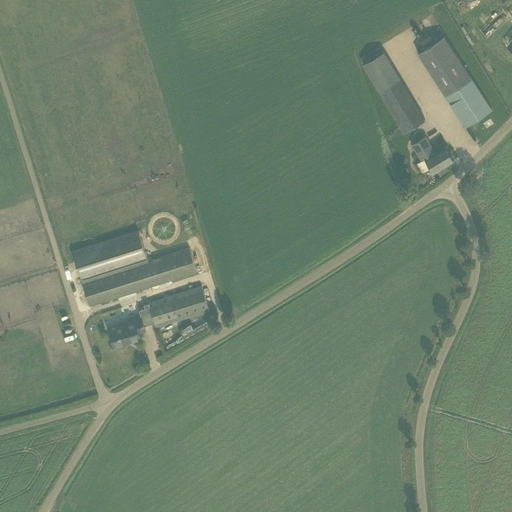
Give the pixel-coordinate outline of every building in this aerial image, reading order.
[(511,27),(503,40),(511,48),(511,27)] [(418,53),(446,95),(466,126),(492,109),(472,78),(444,35),(436,41),(418,53)] [(365,61),(402,132),(426,120),(388,49),(365,61)] [(422,137),(411,144),(421,160),(425,158),(433,172),(454,159),(445,145),(435,150),(426,135),(422,137)] [(78,269),(88,300),(90,305),(197,271),(190,247),(149,260),(138,230),(72,251),(77,265),(78,269)] [(139,310),(141,317),(144,326),(145,325),(155,322),(156,327),(210,309),(202,286),(165,298),(144,304),(145,308),(139,310)] [(144,326),(141,317),(124,323),(125,325),(109,330),(114,345),(131,340),(131,341),(141,338),(139,332),(146,329),(145,325),(144,326)]
